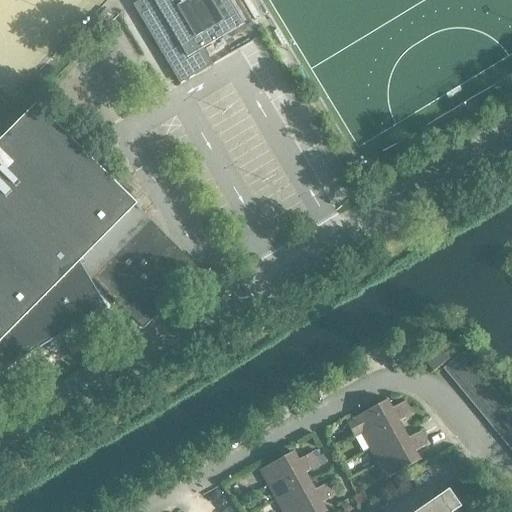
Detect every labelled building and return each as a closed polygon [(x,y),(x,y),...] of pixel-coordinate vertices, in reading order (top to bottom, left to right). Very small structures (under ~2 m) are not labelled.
[(242,22),(229,0),(132,0),(131,1),(179,81),(212,61),(203,45),(242,22)] [(229,0),(242,22),(249,18),(238,0),(229,0)] [(0,347),(83,264),(92,275),(95,282),(143,329),(201,272),(179,250),(36,107),(0,143),(0,347)] [(95,282),(92,275),(83,264),(0,347),(0,377),(0,378),(114,312),(95,282)] [(423,360),(426,364),(433,371),(450,357),(440,346),(423,360)] [(452,378),(470,363),(462,354),(444,369),(452,378)] [(470,363),(452,378),(459,387),(477,372),(470,363)] [(467,396),(485,382),(477,372),(459,387),(467,396)] [(485,382),(467,396),(474,406),(492,391),(485,382)] [(492,391),(474,406),(482,415),(500,400),(492,391)] [(489,424),(507,409),(500,400),(482,415),(489,424)] [(391,411),(386,403),(353,421),(354,422),(347,425),(355,440),(362,436),(409,410),(405,404),(391,411)] [(497,433),(511,420),(511,414),(507,409),(489,424),(497,433)] [(370,451),(403,433),(398,424),(412,417),(409,410),(362,436),(370,451)] [(511,420),(497,433),(504,442),(511,435),(511,420)] [(378,466),(425,440),(421,433),(407,441),(403,433),(370,451),(378,466)] [(425,440),(378,466),(386,481),(420,463),(415,454),(428,447),(425,440)] [(268,488),(315,462),(311,455),(297,463),(293,454),(259,472),(268,488)] [(318,468),(315,462),(268,488),(276,503),(309,484),(305,476),(318,468)] [(314,492),(309,484),(276,503),(281,511),(294,511),(331,492),(327,485),(314,492)] [(331,492),(294,511),(324,511),(321,506),(335,498),(331,492)] [(362,493),(352,499),(358,511),(368,505),(362,493)] [(456,511),(458,511),(446,494),(437,500),(440,506),(431,511),(456,511)] [(350,501),(340,507),(342,511),(356,511),(350,501)]
